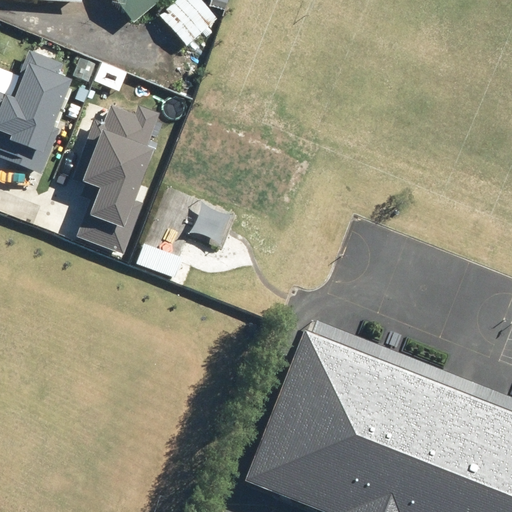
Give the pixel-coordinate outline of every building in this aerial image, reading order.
[(119,0),(138,20),(160,0),(119,0)] [(45,132),(67,73),(24,57),(7,104),(0,100),(0,162),(41,178),(56,136),(45,132)] [(150,157),(161,128),(116,111),(109,132),(95,127),(71,191),(84,196),(78,215),(88,219),(83,233),(125,249),(140,208),(122,201),(140,154),(150,157)] [(190,229),(185,234),(194,233),(203,235),(212,240),(218,246),(218,235),(220,226),(225,218),(229,213),(220,213),(213,211),(203,206),(198,201),(197,211),(195,220),(190,229)] [(178,259),(142,245),(135,263),(172,277),(178,259)] [(511,511),(511,405),(313,325),(250,480),(329,511),(511,511)]
